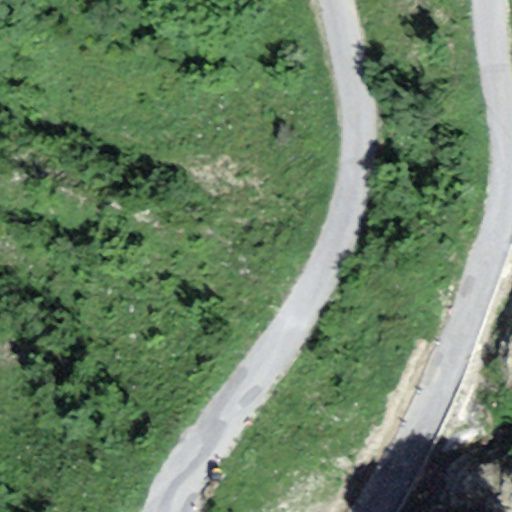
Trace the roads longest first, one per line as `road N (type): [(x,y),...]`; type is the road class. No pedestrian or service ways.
road 1 (unclassified): [(339,0),(359,130),(336,241),(269,357),(194,459),(170,511)]
road 2 (unclassified): [(373,511),(432,401),(499,227),(504,125),(488,0)]
